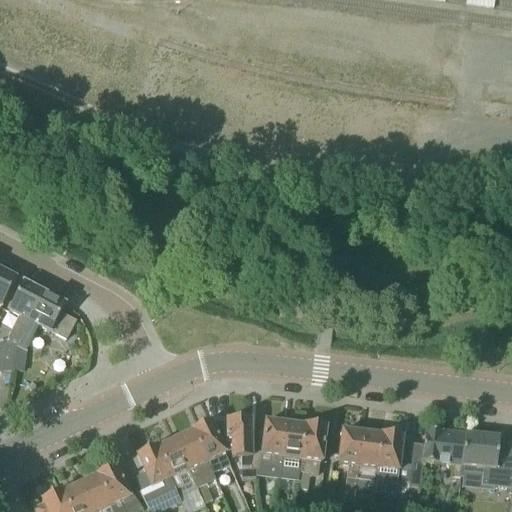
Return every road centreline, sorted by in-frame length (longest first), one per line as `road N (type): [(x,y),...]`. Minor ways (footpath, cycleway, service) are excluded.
road 1 (residential): [(511,149),(423,179),(251,152),(86,110),(0,72)]
road 2 (tertiary): [(511,392),(236,361),(159,382)]
road 3 (residential): [(159,382),(127,321),(96,292),(0,243)]
road 4 (tertiary): [(0,460),(159,382)]
